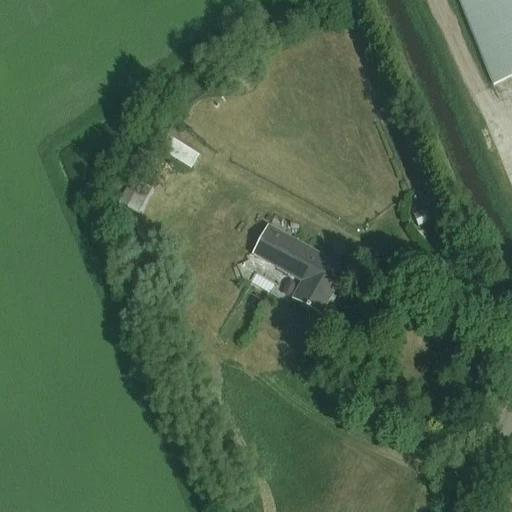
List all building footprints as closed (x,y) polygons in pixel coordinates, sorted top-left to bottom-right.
[(511,0),(458,0),(494,87),(511,75),(511,0)] [(143,145),(135,157),(146,164),(154,151),(143,145)] [(143,180),(126,209),(138,215),(155,187),(143,180)] [(432,208),(413,216),(418,227),(437,219),(432,208)] [(321,316),(346,272),(295,243),(292,248),(266,235),(254,257),(302,284),(293,301),(321,316)]
